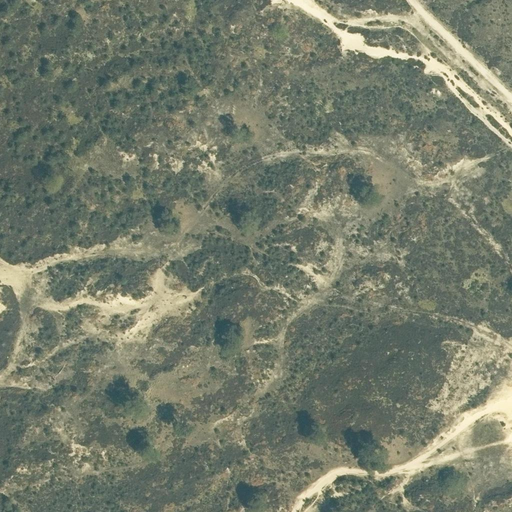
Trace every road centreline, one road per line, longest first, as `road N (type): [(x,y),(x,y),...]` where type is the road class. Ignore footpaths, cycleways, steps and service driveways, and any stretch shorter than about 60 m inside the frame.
road 1 (track): [(0,262),(21,272),(87,253),(167,247),(224,181),(266,157),(365,150),(425,181),(511,145)]
road 2 (track): [(511,135),(444,70),(367,48),(293,0)]
road 3 (track): [(511,101),(410,0)]
road 4 (track): [(293,511),(330,475),(405,469)]
